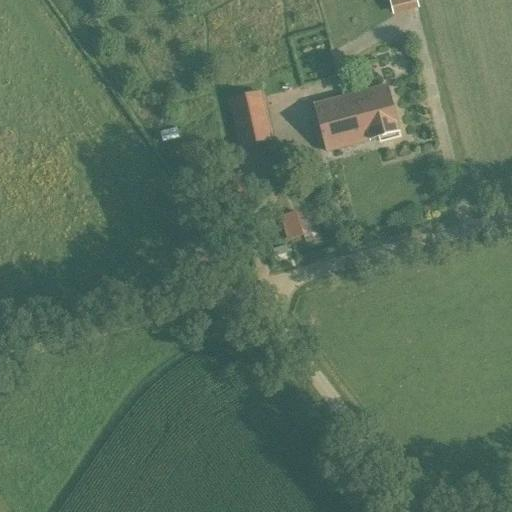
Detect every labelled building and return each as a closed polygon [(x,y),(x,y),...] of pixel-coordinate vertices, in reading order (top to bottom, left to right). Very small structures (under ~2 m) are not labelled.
[(418,8),(416,0),(388,0),(392,15),(418,8)] [(387,85),(344,96),(352,129),(366,125),(370,141),(399,134),(387,85)] [(352,129),(344,96),(314,104),(326,152),(370,141),(366,125),(352,129)] [(262,106),(234,113),(242,147),(270,140),(262,106)] [(208,184),(227,213),(250,197),(230,169),(208,184)] [(279,217),(286,240),(303,235),(296,212),(279,217)] [(269,235),(272,246),(284,242),(280,231),(269,235)]
